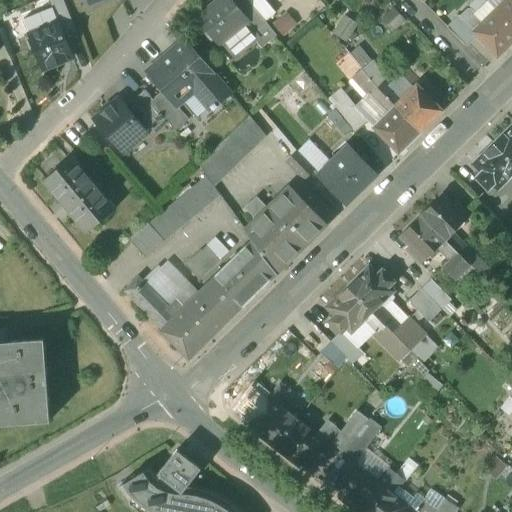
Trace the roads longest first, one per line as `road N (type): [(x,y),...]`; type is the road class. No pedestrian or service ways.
road 1 (residential): [(169,394),(511,73)]
road 2 (tertiary): [(0,196),(169,394)]
road 3 (residential): [(169,0),(0,170)]
road 4 (residential): [(169,394),(0,491)]
road 5 (tertiary): [(169,394),(297,511)]
